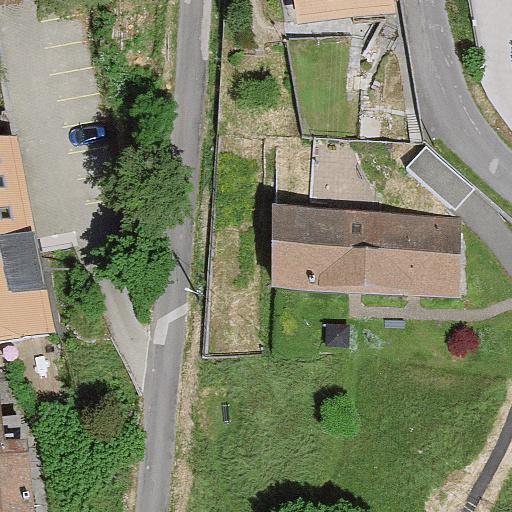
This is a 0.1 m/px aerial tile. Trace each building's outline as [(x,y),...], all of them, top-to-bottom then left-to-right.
[(393,18),(390,0),(293,0),(296,28),(393,18)] [(0,346),(54,337),(18,144),(0,146),(0,346)] [(428,150),(409,170),(453,212),(473,192),(428,150)] [(271,292),(460,299),(463,218),(274,211),(271,292)] [(0,511),(29,511),(24,445),(0,447),(0,441),(0,511)]
